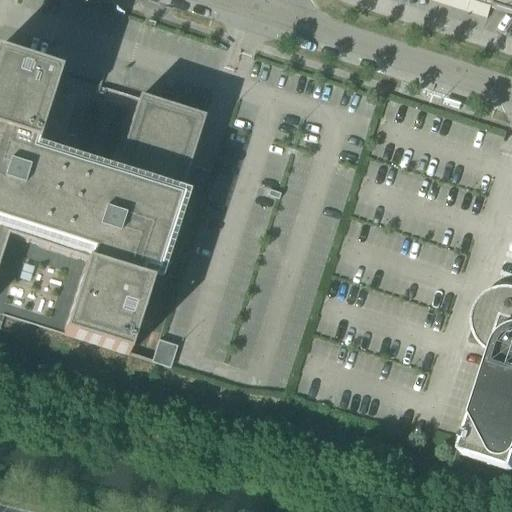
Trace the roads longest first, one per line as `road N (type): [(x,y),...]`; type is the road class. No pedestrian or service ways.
road 1 (unclassified): [(511,99),(255,11)]
road 2 (unknown): [(229,88),(169,248)]
